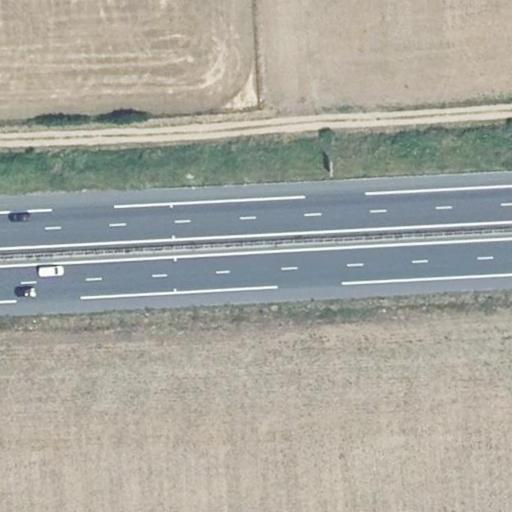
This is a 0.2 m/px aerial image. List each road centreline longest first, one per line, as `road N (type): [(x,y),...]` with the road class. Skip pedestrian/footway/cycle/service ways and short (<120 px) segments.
road 1 (motorway): [(511,209),(0,236)]
road 2 (motorway): [(0,290),(511,263)]
road 3 (track): [(0,133),(511,114)]
